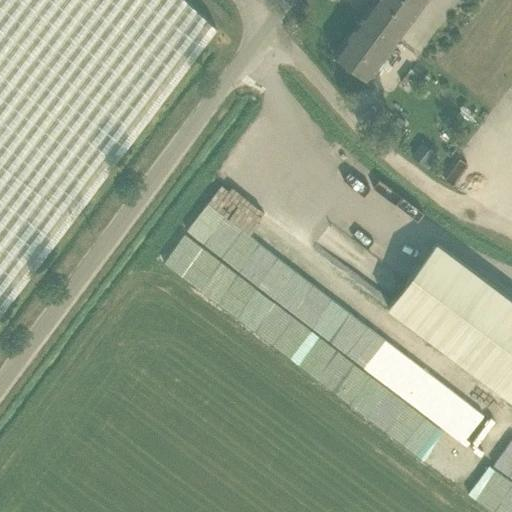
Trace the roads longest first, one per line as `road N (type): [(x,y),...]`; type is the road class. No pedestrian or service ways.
road 1 (unclassified): [(0,381),(269,25)]
road 2 (unclassified): [(511,238),(442,203),(360,139),(269,25)]
